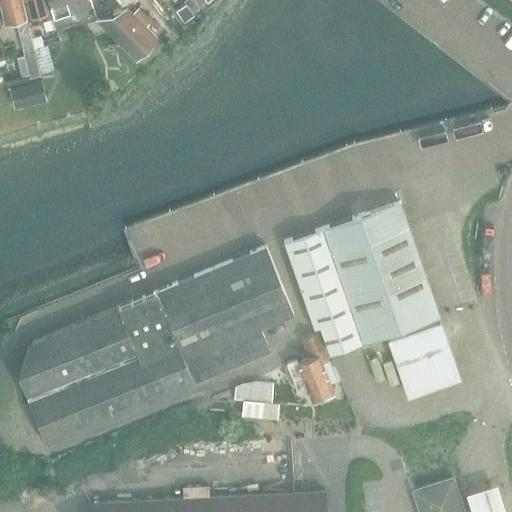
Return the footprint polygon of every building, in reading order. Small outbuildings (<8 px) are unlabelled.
[(0,0),(0,8),(3,22),(15,20),(26,17),(21,0),(0,0)] [(47,19),(53,17),(47,0),(21,0),(26,17),(28,24),(37,22),(34,13),(44,10),(47,19)] [(47,0),(53,17),(92,5),(89,0),(47,0)] [(178,9),(185,20),(193,13),(185,3),(178,9)] [(147,20),(149,22),(153,18),(138,4),(134,10),(147,20)] [(147,20),(134,10),(131,13),(126,8),(95,20),(135,59),(156,37),(145,26),(149,22),(147,20)] [(27,25),(28,24),(26,17),(15,20),(28,76),(39,74),(32,43),(31,43),(27,25)] [(10,86),(15,108),(47,100),(43,79),(10,86)] [(424,374),(454,364),(437,315),(439,314),(399,199),(283,239),(313,327),(319,325),(329,353),(387,332),(406,388),(427,381),(424,374)] [(186,277),(224,369),(270,350),(260,326),(293,313),(265,244),(186,277)] [(146,401),(224,369),(186,277),(108,309),(146,401)] [(46,442),(146,401),(108,309),(28,342),(18,375),(46,442)] [(330,383),(336,380),(328,359),(317,331),(301,338),(309,356),(298,360),(296,357),(286,361),(297,389),(306,386),(311,398),(332,389),(330,383)] [(264,400),(272,401),(274,381),(256,380),(235,385),(234,398),(243,398),(242,413),(263,415),(264,400)] [(463,511),(452,477),(414,489),(421,511),(463,511)] [(465,493),(471,511),(505,511),(496,483),(465,493)] [(92,501),(92,511),(325,511),(324,489),(92,501)]
